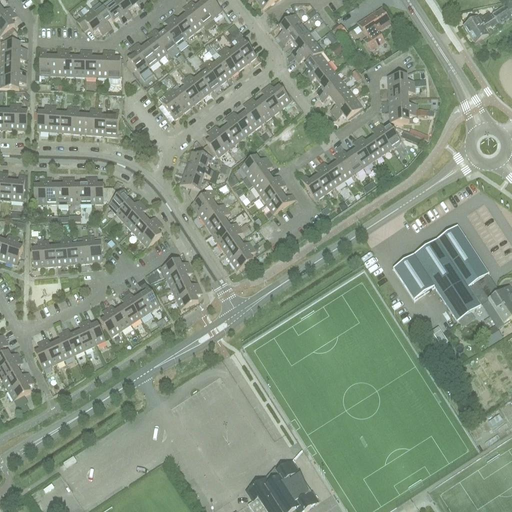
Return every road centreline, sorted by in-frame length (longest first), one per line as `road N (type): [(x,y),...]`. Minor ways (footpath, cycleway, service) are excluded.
road 1 (residential): [(20,334),(90,303),(105,283),(147,271),(191,240)]
road 2 (residential): [(151,183),(171,148),(274,67)]
road 3 (residential): [(30,44),(109,43),(175,0)]
road 4 (residential): [(151,183),(106,160),(0,156)]
road 5 (residential): [(266,239),(306,209),(285,173),(330,142)]
road 6 (tertiary): [(283,282),(406,204)]
road 7 (residential): [(330,142),(373,109),(377,72),(399,59),(409,67)]
